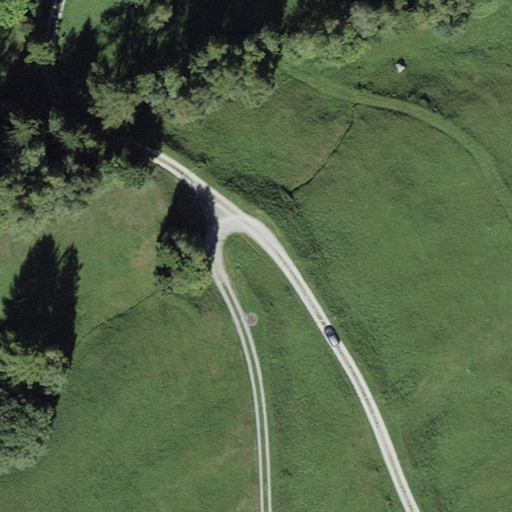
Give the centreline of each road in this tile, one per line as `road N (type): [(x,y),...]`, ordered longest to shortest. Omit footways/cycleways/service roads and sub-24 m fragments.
road 1 (track): [(76,0),(72,64),(114,139),(224,208),(329,329),(406,511)]
road 2 (track): [(264,511),(257,371),(207,241),(224,208)]
